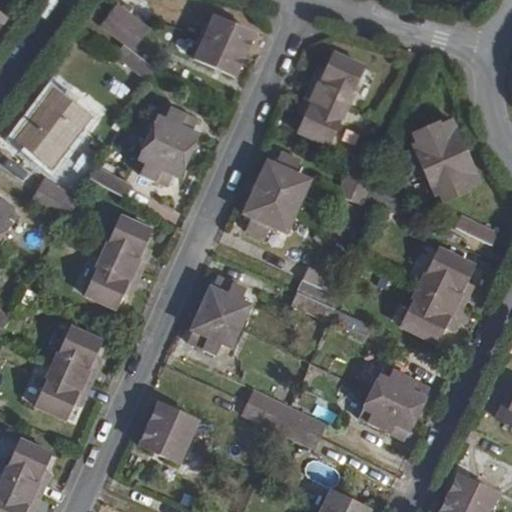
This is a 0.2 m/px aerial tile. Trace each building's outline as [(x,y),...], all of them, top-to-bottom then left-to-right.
[(110,14),(108,17),(139,39),(141,35),(110,14)] [(139,39),(108,17),(103,24),(127,40),(123,45),(156,70),(159,64),(136,48),(139,39)] [(204,38),(242,55),(251,35),(213,17),(204,38)] [(233,75),(242,55),(204,38),(195,58),(233,75)] [(156,70),(121,47),(116,55),(149,79),(156,70)] [(320,67),(309,91),(346,108),(364,66),(334,53),(326,70),(320,67)] [(143,88),(149,79),(116,55),(110,63),(143,88)] [(90,117),(52,88),(14,138),(51,167),(90,117)] [(346,108),(309,91),(300,111),(306,114),(300,130),(330,143),(346,108)] [(145,137),(181,155),(190,135),(180,130),(184,122),(161,112),(157,120),(153,118),(145,137)] [(445,155),(463,148),(450,119),(440,123),(438,120),(411,132),(414,136),(410,138),(417,155),(439,144),(445,155)] [(171,176),(181,155),(145,137),(135,158),(137,161),(134,168),(159,180),(162,172),(171,176)] [(467,157),(463,148),(445,155),(439,144),(417,155),(426,175),(431,186),(432,186),(455,176),(450,165),(467,157)] [(269,158),(256,187),(276,196),(287,174),(308,183),(311,177),(301,172),(306,159),(286,149),(279,162),(269,158)] [(367,158),(356,153),(354,152),(352,158),(364,164),(367,158)] [(479,181),(467,157),(450,165),(455,176),(432,186),(437,198),(440,197),(443,200),(469,189),(467,187),(479,181)] [(352,158),(348,167),(338,189),(351,196),(364,164),(352,158)] [(378,170),(381,165),(367,158),(364,164),(378,170)] [(97,167),(95,166),(92,164),(87,175),(90,178),(97,167)] [(370,189),(378,170),(364,164),(351,196),(365,201),(370,189)] [(90,178),(121,196),(127,183),(97,167),(90,178)] [(256,187),(252,196),(293,215),(294,212),(308,183),(287,174),(276,196),(256,187)] [(37,181),(34,187),(68,208),(72,200),(37,181)] [(68,208),(34,187),(32,190),(67,210),(68,208)] [(370,189),(365,201),(378,207),(399,218),(405,205),(370,189)] [(67,210),(32,190),(24,203),(59,224),(67,210)] [(293,215),(252,196),(247,208),(256,212),(250,225),(271,236),(278,221),(288,226),(293,215)] [(0,236),(9,225),(1,219),(7,211),(0,205),(0,236)] [(459,212),(454,225),(491,240),(496,228),(459,212)] [(95,253),(134,271),(142,252),(136,250),(143,232),(111,218),(95,253)] [(419,288),(456,306),(467,282),(464,279),(470,263),(439,247),(419,288)] [(124,292),(134,271),(95,253),(76,294),(109,309),(117,289),(124,292)] [(305,269),(300,281),(338,298),(343,287),(305,269)] [(211,288),(201,309),(240,328),(250,305),(242,301),(246,292),(218,279),(213,289),(211,288)] [(338,298),(300,281),(294,294),(333,311),(338,298)] [(445,327),(456,306),(419,288),(399,328),(430,343),(440,324),(445,327)] [(333,311),(294,294),(289,308),(326,324),(333,311)] [(240,328),(201,309),(192,329),(195,330),(191,340),(219,351),(222,343),(231,347),(240,328)] [(333,311),(326,324),(362,341),(368,328),(333,311)] [(46,364),(85,381),(91,367),(85,364),(93,344),(61,331),(46,364)] [(74,406),(85,381),(46,364),(25,408),(58,422),(67,403),(74,406)] [(372,393),(416,414),(429,389),(384,367),(372,393)] [(252,390),(247,405),(283,421),(290,407),(252,390)] [(404,439),(416,414),(372,393),(360,416),(404,439)] [(511,396),(509,403),(503,400),(496,419),(511,427),(511,396)] [(157,405),(147,427),(186,445),(197,422),(157,405)] [(283,421),(247,405),(242,415),(279,431),(283,421)] [(290,407),(283,421),(319,438),(326,423),(290,407)] [(283,421),(279,431),(315,447),(319,438),(283,421)] [(186,445),(147,427),(139,446),(178,464),(186,445)] [(10,444),(0,465),(0,479),(34,495),(41,479),(34,476),(42,458),(10,444)] [(457,475),(446,497),(476,511),(486,511),(496,495),(457,475)] [(25,511),(34,495),(0,479),(0,511),(25,511)] [(321,511),(367,511),(369,510),(332,492),(321,511)] [(476,511),(446,497),(438,511),(476,511)]
